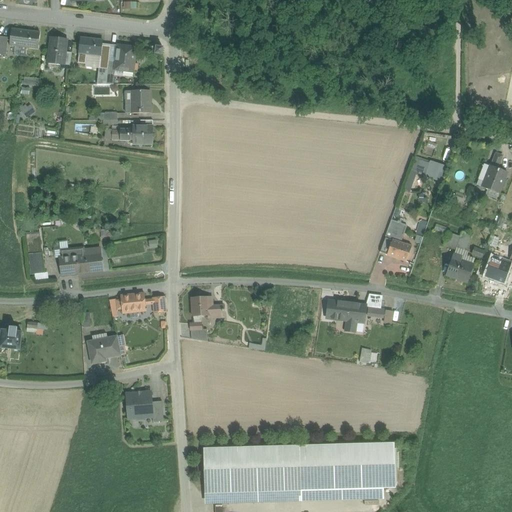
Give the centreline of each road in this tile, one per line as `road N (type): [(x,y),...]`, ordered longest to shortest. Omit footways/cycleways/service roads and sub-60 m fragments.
road 1 (unclassified): [(171,286),(225,280),(370,290),(511,315)]
road 2 (residential): [(174,97),(511,139)]
road 3 (residential): [(171,286),(174,97)]
road 4 (residential): [(0,382),(96,380),(175,364)]
road 5 (unclassified): [(0,301),(171,286)]
road 6 (residential): [(186,511),(175,364)]
